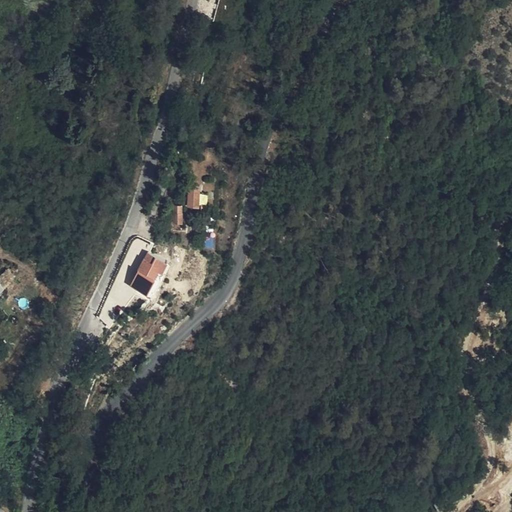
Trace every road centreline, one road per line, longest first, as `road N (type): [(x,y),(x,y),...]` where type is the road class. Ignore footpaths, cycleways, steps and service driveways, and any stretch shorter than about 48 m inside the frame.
road 1 (unclassified): [(329,0),(266,112),(228,284),(135,376),(110,424),(88,511)]
road 2 (residential): [(27,511),(60,377),(146,179),(192,0)]
road 3 (track): [(511,213),(499,231),(469,342),(474,400),(493,452),(489,469),(450,511)]
